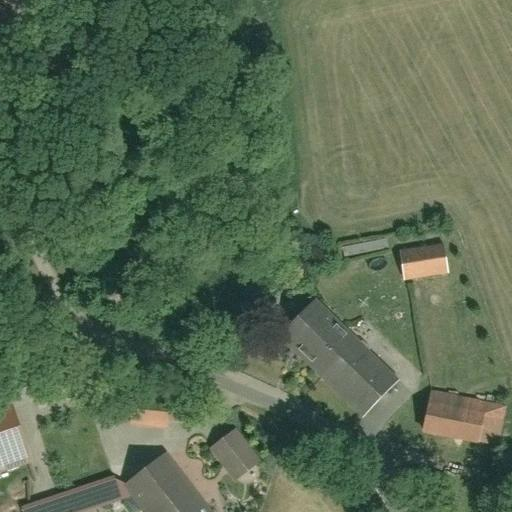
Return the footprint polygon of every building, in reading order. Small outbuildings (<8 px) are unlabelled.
[(0,0),(0,18),(36,16),(34,0),(0,0)] [(407,249),(409,282),(454,279),(452,246),(407,249)] [(327,303),(287,346),(369,421),(408,378),(327,303)] [(435,393),(426,430),(483,444),(492,406),(435,393)] [(136,397),(133,429),(173,433),(176,401),(136,397)] [(0,413),(0,474),(34,463),(15,408),(0,413)] [(28,511),(91,511),(129,501),(138,511),(221,511),(171,452),(138,479),(135,472),(26,505),(28,511)]
